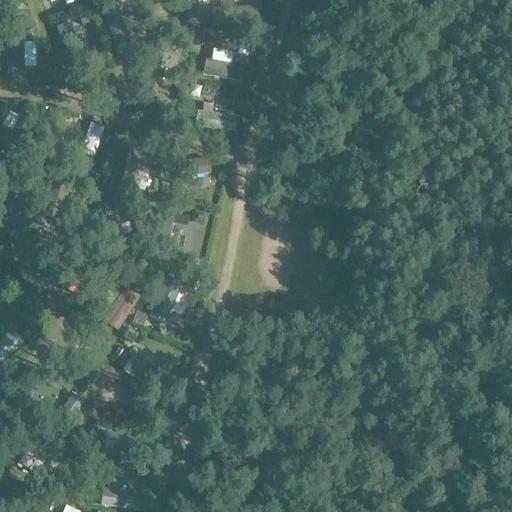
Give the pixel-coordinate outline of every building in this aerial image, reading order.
[(125,37),(123,34),(135,29),(124,2),(112,7),(111,4),(98,9),(111,42),(125,37)] [(196,8),(186,8),(187,18),(197,17),(196,8)] [(32,22),(23,25),(27,35),(35,32),(32,22)] [(68,25),(54,29),(66,64),(94,54),(84,26),(70,31),(68,25)] [(158,37),(156,44),(163,46),(165,39),(158,37)] [(25,82),(24,68),(36,67),(35,50),(27,51),(27,43),(23,43),(23,40),(6,41),(7,83),(25,82)] [(198,40),(190,40),(190,49),(199,49),(198,40)] [(141,77),(159,82),(162,74),(156,72),(160,59),(148,55),(141,77)] [(203,76),(240,82),(243,66),(205,60),(203,76)] [(170,87),(154,82),(150,94),(166,99),(170,87)] [(196,128),(235,132),(236,117),(212,114),(213,107),(203,106),(202,113),(198,112),(196,128)] [(21,119),(8,141),(5,139),(0,147),(0,151),(2,152),(1,154),(0,155),(16,164),(37,128),(36,128),(21,119)] [(77,154),(91,160),(99,141),(86,135),(77,154)] [(208,161),(175,164),(176,180),(209,177),(208,161)] [(8,164),(0,165),(0,174),(10,173),(8,164)] [(0,194),(0,214),(2,213),(7,219),(15,212),(10,206),(28,191),(18,179),(0,194)] [(69,226),(77,193),(67,191),(69,183),(51,179),(41,219),(69,226)] [(169,183),(160,183),(160,194),(169,195),(169,183)] [(95,194),(90,202),(98,207),(103,199),(95,194)] [(173,216),(157,213),(149,256),(164,259),(173,216)] [(99,225),(101,231),(93,233),(102,261),(110,258),(115,275),(129,270),(114,220),(99,225)] [(106,272),(103,264),(95,266),(98,275),(106,272)] [(117,333),(140,300),(125,290),(102,323),(117,333)] [(137,312),(132,323),(141,328),(147,316),(137,312)] [(130,329),(123,339),(131,344),(134,339),(138,334),(130,329)] [(10,332),(1,339),(2,341),(0,342),(0,363),(22,345),(10,332)] [(118,413),(115,426),(126,428),(129,415),(118,413)] [(92,448),(133,459),(137,445),(95,435),(92,448)] [(20,451),(30,458),(24,467),(40,479),(46,471),(51,475),(59,464),(27,441),(20,451)] [(131,493),(124,479),(92,496),(99,510),(131,493)]
